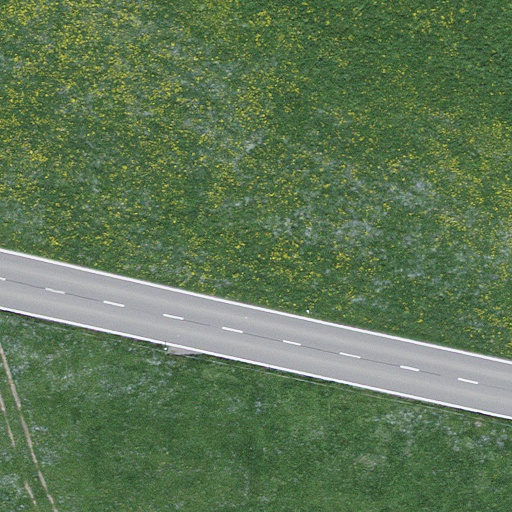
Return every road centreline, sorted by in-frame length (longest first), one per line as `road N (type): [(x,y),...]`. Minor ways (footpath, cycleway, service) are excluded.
road 1 (secondary): [(0,279),(511,389)]
road 2 (track): [(0,371),(55,511)]
